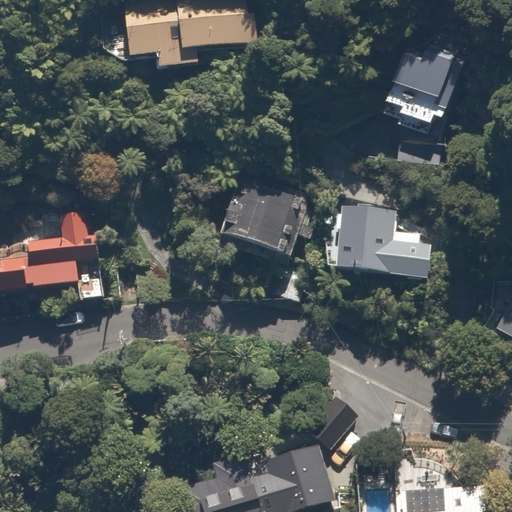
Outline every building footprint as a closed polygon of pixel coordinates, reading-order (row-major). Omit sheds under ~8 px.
[(258,0),(118,0),(122,52),(150,50),(151,68),(196,65),(195,48),(261,44),(258,0)] [(385,96),(400,102),(398,107),(426,117),(428,112),(441,116),(463,56),(407,36),(385,96)] [(300,193),(242,175),(236,197),(218,192),(210,218),(222,221),(218,235),(282,254),(300,193)] [(325,268),(390,274),(404,275),(407,239),(393,238),(396,206),(331,200),(325,268)] [(58,230),(0,236),(0,296),(102,286),(94,206),(56,209),(58,230)] [(482,305),(498,313),(491,326),(511,337),(511,270),(504,266),(482,305)] [(274,474),(198,497),(202,511),(295,511),(329,502),(311,440),(268,453),(274,474)] [(482,511),(484,488),(394,486),(393,511),(482,511)]
